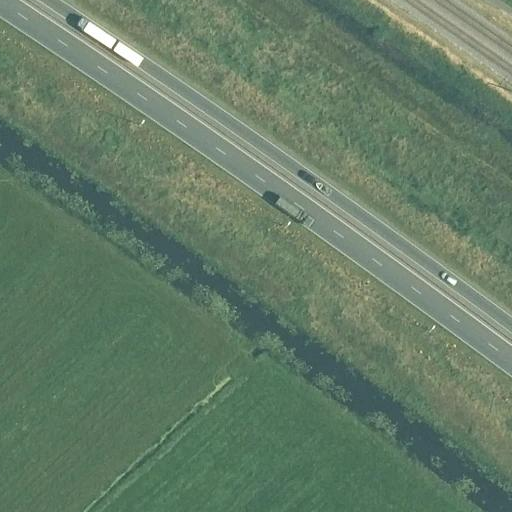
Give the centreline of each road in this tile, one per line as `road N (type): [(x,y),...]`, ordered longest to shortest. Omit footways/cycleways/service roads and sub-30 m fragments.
road 1 (trunk): [(0,5),(511,362)]
road 2 (trunk): [(511,329),(392,238),(39,0)]
